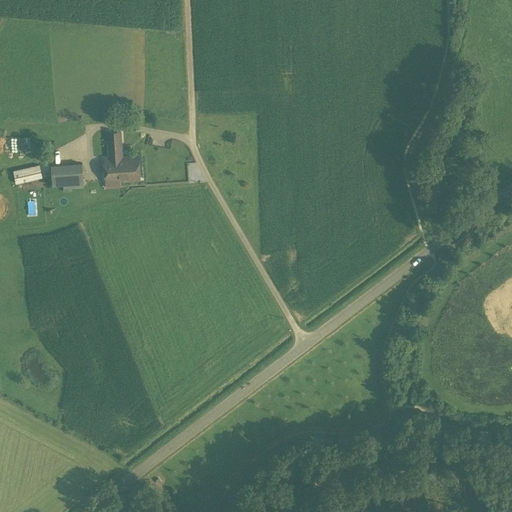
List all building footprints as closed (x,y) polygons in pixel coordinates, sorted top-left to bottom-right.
[(217,121),(201,122),(201,132),(218,131),(217,121)] [(109,159),(104,159),(105,182),(139,179),(138,157),(122,158),(120,132),(107,133),(109,159)] [(23,137),(17,137),(18,151),(24,150),(31,150),(31,137),(23,137)] [(199,162),(188,163),(189,174),(197,174),(198,177),(189,178),(189,181),(199,180),(199,162)] [(84,187),(82,163),(51,166),(53,186),(71,185),(71,188),(84,187)] [(16,183),(42,177),(40,169),(14,175),(16,183)]
